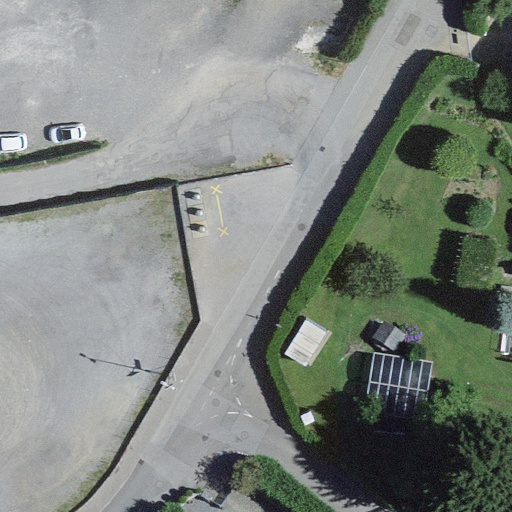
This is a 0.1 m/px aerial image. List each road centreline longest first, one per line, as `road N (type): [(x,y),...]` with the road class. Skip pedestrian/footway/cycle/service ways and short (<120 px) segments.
road 1 (residential): [(424,0),(202,356)]
road 2 (residential): [(364,511),(202,356)]
road 3 (residential): [(202,356),(122,511)]
